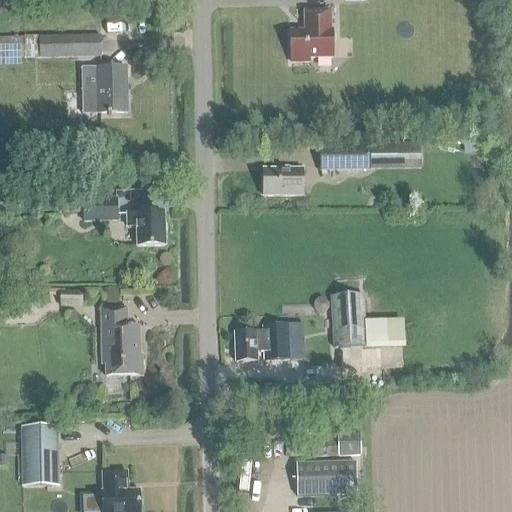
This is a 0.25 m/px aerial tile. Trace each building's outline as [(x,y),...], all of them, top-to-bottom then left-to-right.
[(290,32),(290,62),(308,62),(308,58),(332,57),(331,31),(330,31),(329,11),(303,11),(303,31),(290,32)] [(100,36),(0,37),(0,60),(101,58),(100,36)] [(81,116),(96,115),(127,115),(126,68),(95,68),(95,81),(84,81),(85,92),(81,92),(81,116)] [(318,167),(366,166),(366,147),(318,148),(318,167)] [(301,196),(301,170),(262,170),(262,196),(301,196)] [(62,216),(82,215),(82,224),(117,223),(116,199),(82,201),(82,196),(62,197),(62,216)] [(125,230),(134,230),(135,249),(165,248),(164,213),(124,214),(125,230)] [(60,308),(81,308),(81,292),(60,292),(60,308)] [(366,348),(363,296),(329,298),(332,350),(366,348)] [(101,365),(103,365),(104,378),(141,377),(141,357),(137,357),(136,330),(125,330),(125,310),(99,311),(101,365)] [(289,361),(288,326),(262,327),(262,332),(233,333),(234,364),(257,363),(256,353),(262,353),(262,362),(289,361)] [(309,416),(301,417),(302,438),(310,438),(309,416)] [(59,489),(57,429),(20,430),(21,490),(59,489)] [(310,444),(311,460),(338,459),(338,443),(310,444)] [(296,466),(297,499),(356,497),(355,464),(296,466)] [(100,473),(100,511),(141,511),(140,492),(128,492),(127,473),(100,473)]
